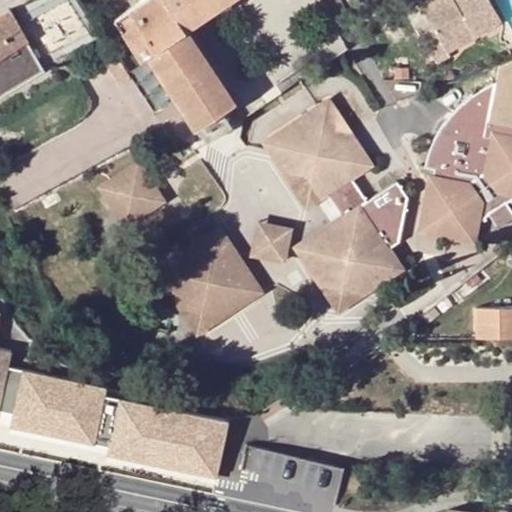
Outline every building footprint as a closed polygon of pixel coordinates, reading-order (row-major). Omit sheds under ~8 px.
[(144,0),(134,7),(115,19),(140,57),(148,52),(186,27),(221,4),(227,0),(144,0)] [(425,50),(496,15),(487,0),(464,0),(454,5),(451,0),(450,0),(423,16),(432,33),(419,40),(425,50)] [(439,0),(420,11),(423,16),(450,0),(439,0)] [(12,11),(0,18),(0,56),(1,56),(15,49),(17,51),(31,42),(12,11)] [(502,25),(496,15),(425,50),(436,68),(448,60),(443,52),(471,36),(474,41),(502,25)] [(186,27),(148,52),(186,111),(223,86),(186,27)] [(477,46),(474,41),(471,36),(443,52),(448,60),(477,46)] [(472,243),(475,224),(477,212),(490,215),(506,205),(508,194),(511,195),(511,138),(494,135),(494,138),(486,136),(497,83),(486,86),(473,91),(461,98),(450,107),(442,116),(435,126),(429,138),(424,155),(422,171),(433,172),(432,179),(428,179),(418,233),(472,243)] [(186,111),(196,127),(222,109),(234,102),(223,86),(186,111)] [(222,109),(196,127),(206,142),(232,125),(222,109)] [(367,202),(352,179),(349,175),(355,145),(334,112),(321,110),(276,138),(272,153),(283,170),(315,175),(328,195),(342,217),(306,241),(302,255),(316,278),(366,291),(391,275),(395,262),(388,251),(398,244),(408,197),(397,182),(367,202)] [(370,168),(355,145),(349,175),(352,179),(370,168)] [(131,195),(142,212),(161,199),(138,165),(102,188),(113,205),(131,195)] [(308,208),(328,195),(315,175),(283,170),(308,208)] [(131,195),(113,205),(124,223),(142,212),(131,195)] [(497,228),(511,220),(511,213),(507,205),(506,205),(490,215),(489,216),(497,228)] [(489,216),(490,215),(477,212),(475,224),(489,216)] [(291,227),(256,221),(250,257),(285,263),(291,227)] [(177,302),(228,313),(252,298),(255,285),(225,237),(210,235),(166,264),(162,277),(177,302)] [(337,310),(366,291),(316,278),(337,310)] [(197,332),(228,313),(177,302),(197,332)] [(506,311),(476,311),(476,341),(506,341),(506,311)] [(10,348),(0,346),(0,416),(9,419),(8,425),(106,446),(106,451),(220,476),(229,418),(103,393),(105,384),(7,364),(10,348)] [(500,398),(487,398),(487,409),(500,409),(500,398)] [(315,511),(333,511),(344,467),(256,447),(252,467),(309,479),(302,509),(315,511)]
